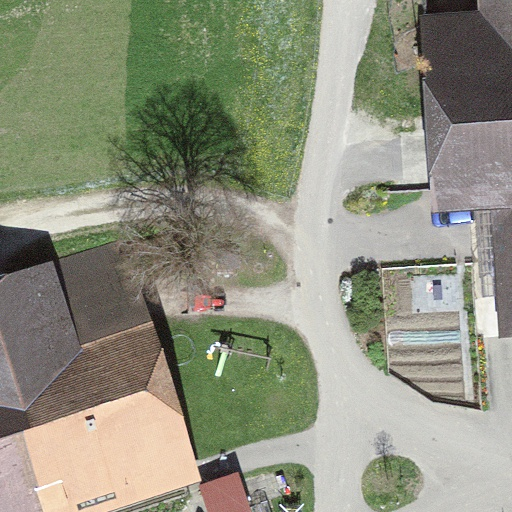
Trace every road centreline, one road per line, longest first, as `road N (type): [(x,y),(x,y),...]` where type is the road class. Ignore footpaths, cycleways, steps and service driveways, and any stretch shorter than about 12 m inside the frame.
road 1 (unclassified): [(345,0),(310,240),(325,331),(350,375),(393,415),(511,447)]
road 2 (track): [(310,240),(222,199),(0,229)]
road 3 (track): [(350,375),(337,511)]
